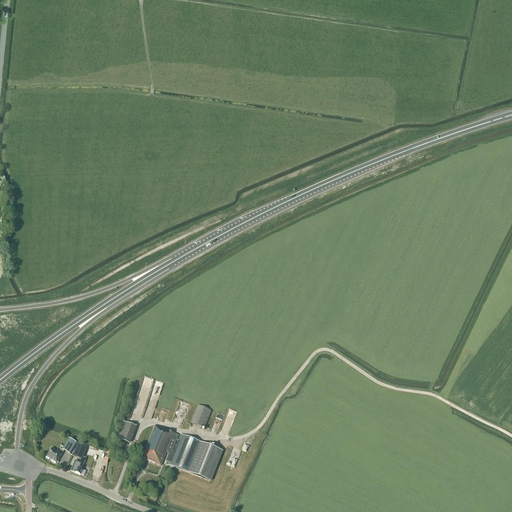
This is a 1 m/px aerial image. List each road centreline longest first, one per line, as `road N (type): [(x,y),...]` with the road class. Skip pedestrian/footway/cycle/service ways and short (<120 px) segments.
road 1 (trunk): [(160,269),(325,183),(511,115)]
road 2 (trunk): [(15,466),(33,382),(104,304)]
road 3 (trunk): [(160,269),(64,301),(0,310)]
road 4 (trunk): [(104,304),(0,380)]
